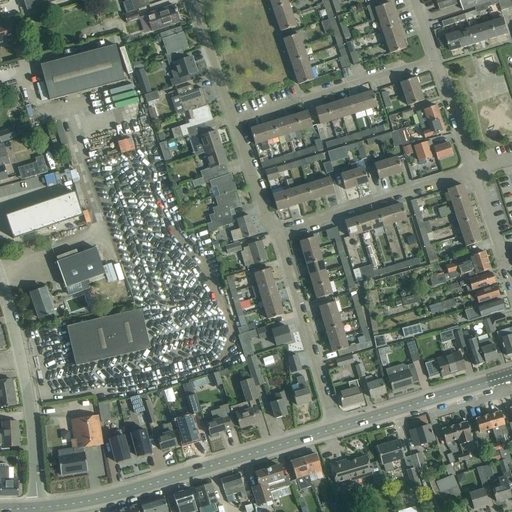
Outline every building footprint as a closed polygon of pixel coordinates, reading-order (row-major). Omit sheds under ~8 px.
[(23,0),(27,12),(65,0),(23,0)] [(126,13),(135,10),(131,0),(129,0),(123,2),(126,13)] [(150,5),(147,0),(145,0),(133,4),(135,10),(150,5)] [(269,0),(273,8),(288,3),(286,0),(269,0)] [(334,0),(332,1),(336,12),(341,10),(337,0),(334,0)] [(437,0),(441,9),(461,3),(460,0),(437,0)] [(475,7),(475,8),(487,4),(498,0),(499,0),(460,0),(461,3),(464,10),(475,7)] [(504,0),(499,0),(498,0),(499,3),(501,10),(507,8),(504,0)] [(327,15),(329,19),(334,17),(329,2),(323,4),(327,15)] [(375,8),(378,19),(394,14),(390,2),(375,8)] [(273,8),(277,20),(292,14),(288,3),(273,8)] [(475,8),(476,10),(476,11),(477,13),(488,9),(488,7),(488,6),(487,4),(475,8)] [(174,5),(138,17),(139,19),(144,34),(152,31),(180,22),(174,5)] [(476,10),(465,13),(467,19),(478,15),(477,13),(476,11),(476,10)] [(136,11),(124,15),(126,23),(139,19),(138,17),(136,11)] [(465,13),(454,17),(454,18),(455,20),(456,20),(457,22),(467,19),(465,13)] [(277,20),(281,31),(296,26),(292,14),(277,20)] [(378,19),(382,30),(398,25),(394,14),(378,19)] [(498,20),(493,22),(497,37),(508,33),(503,15),(497,16),(498,20)] [(333,34),(339,32),(335,21),(334,17),(329,19),(333,34)] [(442,21),(444,27),(455,23),(457,22),(456,20),(455,20),(454,18),(454,17),(442,21)] [(1,23),(0,23),(0,42),(14,38),(9,21),(1,23)] [(493,22),(481,25),(486,40),(497,37),(493,22)] [(382,30),(386,42),(402,36),(398,25),(382,30)] [(481,25),(470,29),(474,44),(486,40),(481,25)] [(165,54),(167,60),(181,55),(180,50),(188,47),(183,32),(181,26),(171,30),(160,34),(162,40),(167,53),(165,54)] [(470,29),(458,32),(463,47),(474,44),(470,29)] [(337,46),(343,44),(339,32),(333,34),(337,46)] [(463,47),(458,32),(446,36),(451,51),(463,47)] [(283,39),(287,50),(302,45),(298,34),(283,39)] [(386,42),(390,53),(406,48),(402,36),(386,42)] [(338,58),(347,55),(343,44),(337,46),(341,57),(338,58)] [(348,46),(350,54),(356,52),(355,52),(353,44),(348,46)] [(40,65),(50,100),(124,81),(114,45),(40,65)] [(287,50),(291,61),(306,56),(302,45),(287,50)] [(350,54),(354,65),(362,63),(358,51),(355,52),(356,52),(350,54)] [(173,78),(171,79),(170,79),(172,86),(177,85),(181,83),(190,80),(188,75),(196,72),(191,57),(183,60),(181,55),(167,60),(169,65),(174,63),(176,69),(171,71),(173,78)] [(347,55),(338,58),(342,69),(351,66),(347,55)] [(291,61),(295,73),(310,68),(306,56),(291,61)] [(132,62),(134,70),(144,66),(142,60),(137,62),(137,61),(132,62)] [(295,73),(299,84),(314,79),(310,68),(295,73)] [(143,69),(134,72),(138,83),(147,80),(143,69)] [(400,82),(404,94),(419,89),(416,77),(400,82)] [(188,110),(207,103),(202,88),(194,90),(192,85),(182,88),(176,90),(184,111),(188,110)] [(419,89),(404,94),(408,105),(423,100),(419,89)] [(144,94),(147,103),(159,99),(157,91),(144,94)] [(372,91),(361,95),(366,110),(367,115),(378,112),(376,106),(377,106),(372,91)] [(361,95),(349,98),(354,113),(355,113),(357,118),(366,115),(365,110),(366,110),(361,95)] [(349,98),(338,102),(343,117),(354,113),(349,98)] [(338,102),(326,105),(331,120),(343,117),(338,102)] [(188,134),(202,129),(201,124),(212,120),(207,103),(188,110),(191,119),(188,120),(189,123),(171,129),(174,139),(188,134)] [(326,105),(315,109),(318,118),(320,124),(331,120),(326,105)] [(423,110),(416,112),(420,125),(440,118),(436,105),(427,108),(423,109),(423,110)] [(412,108),(401,111),(403,118),(414,115),(412,108)] [(150,115),(155,120),(159,116),(154,111),(150,115)] [(307,111),(296,115),(301,130),(312,126),(307,111)] [(393,132),(396,131),(399,129),(393,114),(388,116),(393,132)] [(296,115),(284,118),(289,133),(301,130),(296,115)] [(284,118),(273,122),(278,137),(283,135),(285,143),(289,141),(291,141),(289,134),(289,133),(284,118)] [(440,118),(420,125),(422,132),(424,137),(432,135),(432,136),(435,134),(445,131),(440,118)] [(59,120),(54,122),(62,146),(68,144),(59,120)] [(273,122),(262,125),(266,141),(278,137),(273,122)] [(53,123),(46,126),(56,155),(63,153),(53,123)] [(15,128),(18,135),(28,131),(26,124),(15,128)] [(262,125),(250,129),(255,144),(261,142),(263,151),(269,149),(266,141),(262,125)] [(371,129),(373,134),(384,131),(383,125),(371,129)] [(359,129),(362,138),(373,134),(371,129),(367,130),(366,127),(359,129)] [(0,132),(0,141),(0,142),(16,136),(13,128),(0,132)] [(399,129),(396,131),(401,145),(407,143),(402,128),(399,129)] [(198,155),(203,153),(204,152),(221,147),(216,131),(204,135),(202,129),(188,134),(190,140),(193,139),(198,155)] [(348,136),(350,141),(362,138),(359,129),(348,132),(349,136),(348,136)] [(380,141),(391,138),(389,133),(378,136),(380,141)] [(337,139),(339,145),(350,141),(348,136),(341,138),(341,135),(337,136),(338,139),(337,139)] [(378,136),(361,141),(368,163),(374,161),(371,152),(370,153),(368,145),(369,145),(380,141),(378,136)] [(312,143),(305,145),(306,149),(308,154),(323,149),(320,138),(314,140),(316,146),(313,147),(312,143)] [(325,143),(327,148),(339,145),(337,139),(325,143)] [(361,141),(344,146),(346,152),(357,148),(362,164),(368,163),(361,141)] [(414,146),(419,161),(436,155),(437,159),(452,154),(448,142),(440,145),(439,144),(432,146),(431,141),(426,142),(414,146)] [(413,153),(410,145),(403,147),(406,155),(413,153)] [(333,150),(328,151),(334,172),(340,171),(336,156),(335,156),(335,155),(346,152),(344,146),(333,150)] [(202,177),(217,172),(215,167),(227,163),(221,147),(204,152),(210,168),(200,171),(202,177)] [(306,149),(295,152),(297,157),(308,154),(306,149)] [(293,153),(283,156),(285,161),(297,157),(295,152),(293,153)] [(323,153),(311,157),(312,162),(324,158),(323,153)] [(0,180),(7,178),(4,165),(10,164),(7,156),(0,157),(0,180)] [(25,178),(46,172),(42,156),(33,158),(35,166),(22,169),(25,178)] [(272,159),(274,165),(285,161),(283,156),(274,158),(272,159)] [(397,156),(386,160),(390,176),(402,172),(397,156)] [(267,157),(259,159),(262,168),(272,165),(274,165),(272,159),(268,160),(267,157)] [(311,157),(299,160),(301,166),(312,162),(311,157)] [(288,164),(290,169),(301,166),(299,160),(288,164)] [(374,164),(376,170),(379,179),(390,176),(386,160),(374,164)] [(331,161),(323,164),(326,174),(334,171),(331,162),(331,161)] [(288,164),(277,167),(278,173),(290,169),(288,164)] [(265,171),(268,181),(280,177),(278,173),(277,167),(265,171)] [(363,167),(352,171),(357,186),(368,182),(363,167)] [(340,174),(342,180),(345,190),(357,186),(352,171),(340,174)] [(217,185),(220,195),(236,190),(231,174),(219,178),(217,172),(202,177),(189,182),(190,187),(193,186),(193,187),(209,182),(211,187),(217,185)] [(170,178),(174,184),(181,181),(177,174),(170,178)] [(318,181),(323,196),(334,193),(330,177),(318,181)] [(289,190),(284,191),(289,207),(300,203),(295,188),(292,178),(286,180),(289,190)] [(307,184),(312,200),(323,196),(318,181),(307,184)] [(295,188),(300,203),(312,200),(307,184),(295,188)] [(447,189),(450,199),(465,194),(462,184),(447,189)] [(209,215),(211,222),(231,215),(230,210),(241,206),(236,190),(220,195),(215,197),(219,206),(212,208),(214,213),(209,215)] [(284,191),(272,195),(277,210),(289,207),(284,191)] [(17,211),(5,215),(13,239),(25,235),(37,231),(48,227),(60,223),(71,219),(83,215),(75,192),(63,196),(52,199),(40,203),(29,207),(17,211)] [(439,213),(469,203),(465,194),(450,199),(453,206),(447,208),(446,206),(438,208),(439,213)] [(416,199),(410,201),(414,212),(420,210),(425,208),(422,201),(417,203),(416,199)] [(91,224),(84,201),(79,202),(86,225),(91,224)] [(402,203),(390,207),(395,223),(406,219),(402,203)] [(454,212),(458,222),(473,217),(469,203),(439,213),(440,217),(454,212)] [(390,207),(379,211),(383,226),(395,223),(390,207)] [(420,210),(414,212),(416,220),(423,218),(420,210)] [(379,211),(367,214),(372,230),(383,226),(379,211)] [(367,214),(356,218),(361,233),(372,230),(367,214)] [(231,215),(211,222),(207,224),(209,230),(219,227),(234,222),(231,215)] [(240,229),(231,232),(233,240),(242,237),(242,238),(245,237),(255,234),(249,215),(237,219),(240,229)] [(458,222),(461,234),(477,229),(473,217),(458,222)] [(344,221),(347,231),(349,237),(361,233),(356,218),(344,221)] [(416,220),(421,234),(431,230),(428,220),(423,222),(422,219),(416,220)] [(185,224),(189,229),(193,226),(188,220),(185,224)] [(337,227),(331,228),(332,229),(332,231),(334,237),(336,243),(341,241),(340,239),(338,229),(337,227)] [(477,229),(461,234),(465,246),(472,244),(481,241),(477,229)] [(431,230),(421,234),(424,246),(436,242),(431,230)] [(300,241),(303,253),(318,248),(315,236),(300,241)] [(267,260),(261,241),(248,245),(248,246),(243,248),(244,251),(240,252),(245,266),(267,260)] [(336,243),(339,254),(345,253),(341,241),(336,243)] [(239,242),(225,246),(227,254),(241,250),(239,242)] [(424,246),(430,265),(438,262),(436,253),(433,254),(430,244),(424,246)] [(453,252),(455,257),(467,252),(465,247),(453,252)] [(95,248),(66,258),(57,262),(66,287),(69,295),(86,289),(83,281),(104,274),(95,248)] [(303,253),(306,264),(322,259),(318,248),(303,253)] [(363,267),(352,270),(356,282),(363,280),(375,277),(373,271),(372,267),(372,268),(369,258),(369,257),(368,256),(365,248),(358,250),(363,267)] [(456,262),(446,265),(448,273),(458,270),(488,260),(485,251),(469,256),(470,261),(457,265),(456,262)] [(339,254),(343,266),(348,264),(345,253),(339,254)] [(407,261),(409,267),(420,263),(419,258),(407,261)] [(306,264),(310,275),(325,271),(322,259),(306,264)] [(448,273),(444,274),(430,278),(432,286),(446,282),(445,279),(457,276),(457,275),(460,274),(467,272),(469,276),(490,269),(488,260),(458,270),(448,273)] [(407,261),(395,265),(397,270),(409,267),(407,261)] [(343,266),(346,277),(351,276),(348,264),(343,266)] [(395,265),(384,268),(386,273),(397,270),(395,265)] [(253,273),(257,285),(273,280),(269,268),(253,273)] [(384,268),(373,271),(375,277),(386,273),(384,268)] [(310,275),(313,287),(329,282),(325,271),(310,275)] [(465,284),(468,291),(479,288),(495,283),(491,272),(469,280),(460,283),(461,286),(465,284)] [(349,289),(352,288),(353,292),(356,291),(355,287),(351,276),(346,277),(349,289)] [(226,281),(230,293),(235,291),(232,280),(226,281)] [(255,298),(260,296),(276,291),(273,280),(257,285),(251,286),(255,298)] [(329,282),(313,287),(317,298),(332,294),(329,282)] [(471,300),(477,298),(478,303),(499,296),(496,285),(469,294),(471,300)] [(30,293),(39,318),(45,316),(48,316),(47,315),(54,313),(45,288),(30,293)] [(369,291),(372,305),(379,303),(376,290),(369,291)] [(111,295),(114,306),(132,302),(129,291),(111,295)] [(230,293),(233,304),(239,303),(235,291),(230,293)] [(260,296),(264,308),(280,303),(276,291),(260,296)] [(395,302),(396,306),(403,304),(403,306),(420,301),(418,294),(401,298),(402,300),(395,302)] [(357,295),(351,296),(355,308),(360,306),(357,295)] [(440,302),(443,309),(456,305),(453,298),(440,302)] [(500,299),(465,310),(468,320),(504,309),(500,299)] [(334,302),(319,306),(322,318),(337,313),(334,302)] [(233,304),(237,316),(242,314),(239,303),(233,304)] [(280,303),(264,308),(267,319),(283,314),(280,303)] [(360,306),(355,308),(358,320),(364,318),(360,306)] [(140,309),(76,324),(67,326),(76,365),(86,363),(149,348),(140,309)] [(337,313),(322,318),(326,329),(341,325),(337,313)] [(235,323),(239,334),(248,331),(242,314),(237,316),(239,322),(235,323)] [(489,319),(493,331),(496,330),(494,324),(506,321),(503,314),(490,319),(489,319)] [(364,318),(358,320),(361,331),(367,329),(364,318)] [(482,320),(487,333),(493,331),(489,319),(490,319),(489,318),(482,320)] [(419,324),(401,329),(404,337),(422,332),(419,324)] [(341,325),(326,329),(329,341),(344,336),(341,325)] [(256,333),(258,332),(260,339),(273,335),(276,345),(291,341),(286,326),(272,330),(269,331),(267,326),(255,330),(256,333)] [(453,332),(458,349),(466,346),(463,338),(461,332),(462,332),(461,330),(460,327),(452,329),(453,332)] [(506,355),(507,355),(508,356),(511,355),(511,353),(511,333),(511,334),(509,328),(496,332),(498,339),(500,338),(503,346),(506,355)] [(364,342),(356,344),(357,350),(372,345),(370,341),(367,329),(361,331),(364,342)] [(255,330),(238,335),(241,346),(250,343),(249,339),(257,336),(256,333),(255,330)] [(384,335),(374,338),(376,348),(386,345),(384,335)] [(344,336),(329,341),(333,352),(337,351),(339,355),(352,352),(357,350),(355,343),(349,345),(350,346),(347,347),(344,336)] [(466,340),(472,356),(475,365),(483,363),(480,353),(478,346),(475,338),(466,340)] [(479,342),(482,352),(485,362),(498,358),(493,344),(491,338),(479,342)] [(410,353),(417,351),(414,340),(406,343),(410,353)] [(437,359),(439,366),(442,375),(464,369),(459,352),(437,359)] [(255,355),(245,359),(251,378),(254,386),(264,383),(255,355)] [(297,355),(287,357),(288,361),(289,373),(292,373),(301,370),(297,355)] [(351,355),(336,360),(338,367),(353,362),(351,355)] [(388,376),(390,381),(393,391),(413,384),(412,382),(419,380),(413,363),(406,365),(408,370),(388,376)] [(361,364),(355,365),(359,377),(364,375),(361,364)] [(218,371),(208,375),(208,376),(196,380),(198,387),(211,382),(212,387),(222,384),(220,377),(219,372),(218,371)] [(293,391),(294,396),(297,405),(311,401),(306,387),(303,375),(296,377),(299,389),(293,391)] [(365,378),(368,388),(371,398),(385,393),(381,379),(372,382),(370,376),(365,378)] [(246,402),(229,407),(232,415),(236,414),(240,428),(256,423),(249,401),(258,398),(251,378),(239,382),(246,402)] [(11,380),(0,381),(0,406),(16,405),(11,380)] [(339,392),(343,407),(363,401),(359,387),(357,380),(348,382),(350,389),(339,392)] [(270,402),(272,409),(275,418),(287,414),(284,406),(287,405),(283,391),(275,394),(277,400),(270,402)] [(146,393),(140,395),(149,424),(155,422),(146,393)] [(139,394),(129,398),(134,414),(144,410),(139,394)] [(200,412),(195,394),(186,397),(191,415),(200,412)] [(108,401),(98,403),(101,421),(111,419),(108,401)] [(229,407),(228,403),(219,406),(220,408),(210,411),(213,420),(206,422),(210,435),(211,435),(212,438),(219,435),(218,432),(232,428),(228,416),(232,415),(229,407)] [(496,443),(498,449),(504,447),(503,441),(505,441),(503,435),(508,433),(505,424),(503,420),(500,411),(487,415),(491,428),(492,428),(497,443),(496,443)] [(74,439),(71,439),(73,449),(83,447),(103,444),(98,415),(71,419),(74,439)] [(479,432),(491,428),(487,415),(475,419),(479,432)] [(179,428),(181,434),(184,443),(198,439),(195,430),(198,429),(195,420),(194,416),(185,419),(187,425),(179,428)] [(18,421),(8,422),(1,422),(3,446),(19,445),(18,421)] [(467,421),(454,425),(458,439),(457,439),(459,444),(472,440),(467,421)] [(161,450),(162,449),(163,452),(169,450),(169,447),(176,445),(170,423),(162,425),(165,434),(157,436),(161,450)] [(132,433),(131,433),(137,456),(143,454),(144,456),(150,454),(149,453),(151,452),(144,429),(139,431),(138,425),(130,427),(132,433)] [(431,431),(429,425),(414,429),(417,437),(412,439),(415,447),(434,440),(435,445),(435,446),(435,445),(431,433),(432,433),(431,431)] [(458,439),(454,425),(441,429),(445,442),(457,439),(458,439)] [(129,458),(123,435),(122,435),(121,430),(113,432),(115,437),(110,439),(116,462),(117,462),(118,463),(124,461),(123,460),(129,458)] [(383,464),(385,472),(393,469),(391,462),(405,458),(402,449),(399,439),(376,446),(379,456),(382,465),(383,464)] [(65,449),(58,450),(59,456),(58,456),(59,465),(61,475),(87,471),(85,452),(83,452),(83,447),(73,449),(73,454),(65,455),(65,449)] [(462,453),(464,460),(470,458),(468,451),(462,453)] [(485,455),(487,463),(501,459),(498,451),(485,455)] [(411,455),(416,472),(427,469),(421,452),(411,455)] [(455,461),(451,453),(447,454),(450,463),(455,461)] [(318,479),(323,477),(316,454),(303,458),(311,482),(309,475),(316,472),(318,479)] [(330,464),(333,474),(335,483),(351,478),(352,480),(372,474),(367,456),(347,462),(346,459),(330,464)] [(303,458),(291,462),(299,489),(312,485),(311,482),(303,458)] [(502,473),(509,471),(506,459),(498,461),(502,473)] [(0,495),(18,496),(18,478),(9,478),(9,467),(8,467),(8,466),(6,464),(0,463),(0,495)] [(449,476),(435,481),(433,475),(427,477),(434,495),(437,494),(440,501),(454,495),(457,501),(463,498),(457,485),(453,475),(455,474),(450,463),(445,466),(449,476)] [(254,497),(257,505),(272,501),(269,492),(291,485),(287,475),(283,476),(279,465),(255,473),(259,485),(251,487),(254,497)] [(478,472),(482,484),(487,483),(487,482),(483,471),(482,466),(477,467),(478,472)] [(406,470),(412,488),(420,486),(414,467),(406,470)] [(220,479),(223,489),(226,496),(240,492),(242,498),(247,497),(243,483),(240,473),(220,479)] [(493,490),(493,492),(496,501),(511,497),(508,488),(504,475),(498,477),(499,480),(489,483),(487,482),(487,483),(490,491),(493,490)] [(196,488),(199,497),(202,508),(217,503),(210,483),(196,488)] [(190,488),(173,494),(176,503),(177,506),(178,511),(196,511),(198,511),(193,498),(190,488)] [(469,493),(471,499),(474,508),(488,504),(483,489),(469,493)] [(164,497),(152,500),(155,511),(168,511),(166,506),(164,497)] [(299,499),(302,511),(306,511),(307,510),(304,501),(303,502),(302,498),(299,499)] [(155,511),(152,500),(140,504),(142,511),(155,511)]
